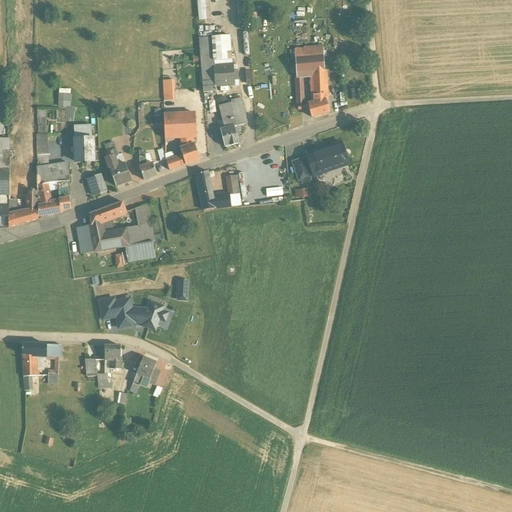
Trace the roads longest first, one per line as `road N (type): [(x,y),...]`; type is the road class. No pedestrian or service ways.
road 1 (track): [(302,439),(376,109),(511,100)]
road 2 (residential): [(376,109),(0,236)]
road 3 (track): [(511,494),(302,439)]
road 4 (residential): [(0,339),(137,344),(187,371)]
road 5 (track): [(187,371),(302,439)]
